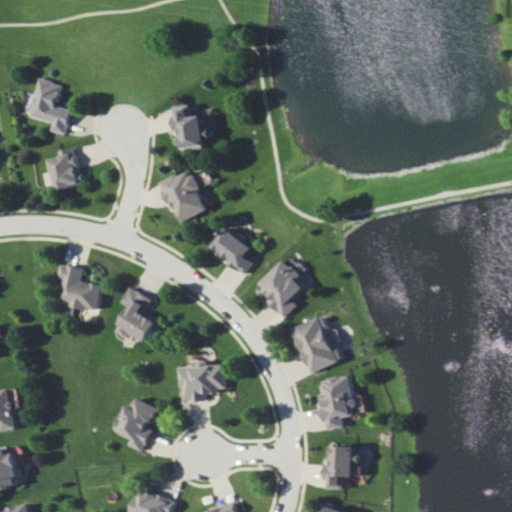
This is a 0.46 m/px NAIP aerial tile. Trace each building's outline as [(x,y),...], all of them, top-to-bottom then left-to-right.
[(60,104),(64,83),(39,77),(30,116),(54,121),(52,130),(68,134),(74,107),(60,104)] [(186,149),(209,146),(205,115),(194,116),(192,104),(174,106),(177,129),(184,129),(186,149)] [(184,220),(211,208),(193,168),(161,182),(171,203),(175,201),(184,220)] [(214,249),(248,272),(258,257),(252,252),(256,247),(248,241),(249,239),(229,226),(214,249)] [(259,285),(289,316),(301,305),(296,299),(310,286),(301,276),(307,271),(291,255),(259,285)] [(61,303),(100,310),(105,283),(85,280),(88,267),(62,262),(60,277),(66,278),(61,303)] [(151,341),(163,319),(149,312),(156,299),(133,285),(123,302),(131,306),(117,331),(128,337),(132,331),(151,341)] [(296,327),(314,373),(346,360),(327,314),(296,327)] [(228,362),(200,363),(200,365),(182,366),(183,401),(209,400),(208,393),(222,393),(222,388),(229,387),(228,362)] [(348,426),(347,416),(357,415),(356,407),(359,406),(355,375),(324,379),(328,406),(326,406),(329,429),(348,426)] [(0,430),(21,427),(15,388),(0,390),(0,430)] [(115,430),(132,436),(129,444),(145,450),(154,429),(152,428),(160,407),(134,396),(124,422),(118,420),(115,430)] [(329,463),(329,487),(348,488),(348,475),(359,476),(360,445),(337,444),(337,463),(329,463)] [(0,448),(0,489),(24,484),(18,452),(12,454),(10,447),(0,448)] [(132,511),(173,511),(177,499),(140,488),(132,511)] [(202,510),(202,511),(241,511),(239,502),(202,510)] [(32,511),(31,503),(2,508),(2,511),(32,511)]
